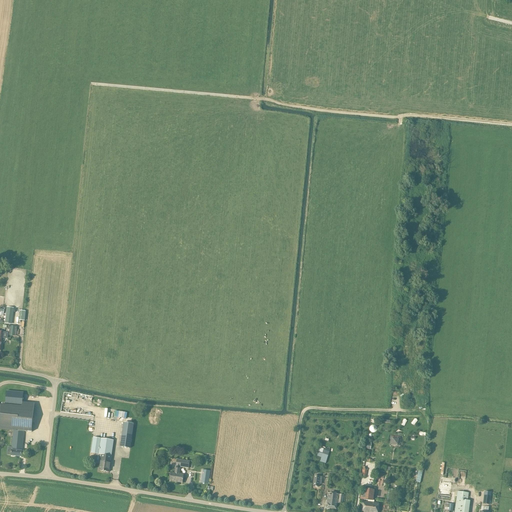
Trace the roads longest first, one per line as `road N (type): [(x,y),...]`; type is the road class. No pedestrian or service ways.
road 1 (unclassified): [(267,511),(47,479)]
road 2 (unknown): [(405,389),(394,408),(303,411),(284,511)]
road 3 (unclassified): [(47,479),(55,382),(0,373)]
